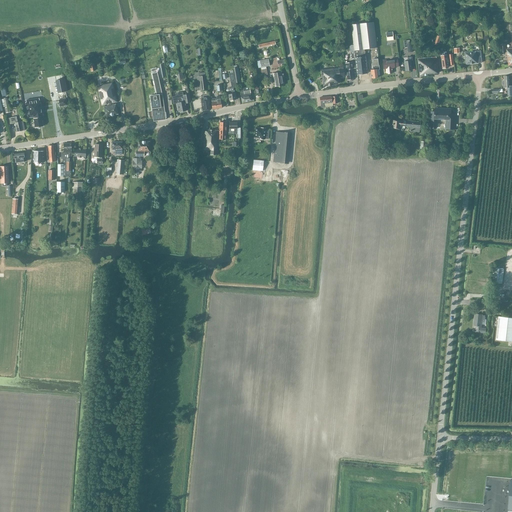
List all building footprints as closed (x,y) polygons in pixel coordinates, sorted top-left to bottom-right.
[(374,22),(351,25),(354,50),(355,58),(357,75),(367,73),(365,49),(377,48),(374,22)] [(501,44),(501,53),(506,53),(506,55),(508,55),(509,66),(511,65),(511,47),(506,48),(505,44),(501,44)] [(480,51),(464,53),(466,64),(481,63),(480,51)] [(452,54),(441,56),(442,68),(448,67),(448,65),(454,64),(452,54)] [(405,71),(412,70),(411,61),(412,60),(412,57),(407,57),(408,61),(404,61),(405,71)] [(418,58),(420,76),(434,74),(438,73),(436,57),(418,58)] [(386,60),(383,60),(383,62),(384,69),(387,69),(388,74),(392,73),(391,68),(395,68),(395,67),(398,67),(397,58),(393,59),(394,60),(387,61),(386,60)] [(260,60),(261,67),(270,66),(268,59),(260,60)] [(373,70),(371,70),(372,78),(373,78),(373,79),(375,79),(375,78),(378,78),(377,69),(379,69),(378,62),(377,59),(373,59),(373,63),(372,63),(373,70)] [(352,69),(353,69),(353,62),(345,63),(348,80),(349,80),(349,81),(350,81),(351,81),(352,80),(353,79),(352,69)] [(340,77),(344,76),(343,67),(321,70),(323,86),(336,85),(336,83),(341,82),(340,77)] [(157,95),(150,96),(154,121),(163,120),(166,119),(166,118),(167,118),(167,116),(166,116),(166,114),(165,114),(163,100),(157,72),(152,73),(157,95)] [(199,76),(198,76),(200,90),(207,89),(205,75),(205,72),(199,73),(199,76)] [(273,74),(275,87),(284,85),(283,79),(282,79),(280,72),(273,74)] [(507,88),(508,96),(511,95),(511,85),(511,86),(510,76),(504,76),(504,80),(503,80),(503,81),(503,83),(503,84),(504,83),(505,86),(503,86),(504,88),(507,88)] [(66,91),(64,79),(56,80),(58,93),(66,91)] [(102,86),(98,87),(102,105),(108,104),(109,105),(107,105),(108,106),(104,107),(106,117),(118,114),(116,104),(113,105),(113,104),(113,103),(117,102),(113,82),(102,85),(102,86)] [(243,88),(240,89),(241,93),(242,102),(252,101),(251,96),(250,93),(249,87),(243,88)] [(234,90),(228,91),(229,94),(228,94),(230,101),(236,99),(235,93),(234,90)] [(176,96),(172,97),(174,104),(178,103),(179,112),(186,110),(185,103),(191,102),(189,94),(183,95),(183,91),(176,93),(176,96)] [(212,109),(222,108),(220,96),(217,97),(217,98),(211,99),(212,102),(212,109)] [(331,96),(320,98),(320,104),(321,104),(321,108),(325,107),(333,106),(333,104),(332,97),(331,98),(331,96)] [(201,98),(203,110),(210,109),(209,97),(201,98)] [(27,102),(26,102),(28,118),(33,117),(35,127),(43,126),(42,118),(43,117),(41,103),(40,103),(40,98),(26,100),(27,102)] [(66,99),(59,100),(60,107),(67,105),(66,98),(66,99)] [(430,128),(436,128),(436,119),(446,119),(446,128),(454,129),(455,114),(450,113),(450,109),(434,108),(434,112),(431,112),(430,128)] [(17,117),(11,118),(12,124),(15,123),(17,131),(25,130),(23,121),(18,122),(17,117)] [(409,127),(409,131),(419,132),(420,122),(391,119),(391,123),(392,123),(392,129),(399,130),(399,128),(405,129),(405,127),(409,127)] [(229,130),(229,134),(234,134),(237,134),(237,129),(237,122),(229,122),(229,129),(229,130)] [(260,139),(265,139),(265,133),(266,133),(266,132),(266,131),(265,130),(266,128),(261,128),(256,127),(255,137),(260,138),(260,139)] [(204,131),(203,150),(211,150),(211,155),(218,155),(219,130),(208,130),(208,132),(204,131)] [(273,162),(280,163),(288,164),(291,133),(283,132),(276,132),(273,162)] [(183,139),(170,140),(171,150),(184,150),(184,152),(185,152),(186,164),(191,163),(191,151),(189,151),(189,144),(184,145),(183,139)] [(141,158),(140,158),(140,156),(144,157),(144,151),(149,151),(150,141),(138,141),(138,151),(136,151),(136,158),(133,158),(132,171),(141,171),(141,169),(142,169),(142,160),(141,160),(141,158)] [(122,142),(112,142),(112,151),(115,151),(115,152),(115,154),(117,154),(122,154),(122,142)] [(58,176),(70,176),(71,171),(72,151),(71,143),(64,143),(64,153),(61,153),(61,159),(62,159),(62,164),(58,164),(58,176)] [(96,164),(103,164),(103,159),(102,159),(103,145),(95,144),(94,156),(98,157),(98,158),(97,158),(96,164)] [(78,157),(81,158),(81,157),(85,157),(86,150),(82,149),(79,148),(79,149),(74,149),(74,156),(78,157)] [(33,162),(43,162),(43,151),(33,151),(33,162)] [(14,153),(15,162),(25,161),(24,152),(14,153)] [(117,167),(116,174),(124,175),(125,160),(118,160),(117,163),(118,163),(117,167)] [(253,170),(262,171),(263,161),(254,160),(253,170)] [(273,174),(273,179),(281,179),(281,171),(276,171),(276,174),(273,174)] [(73,182),(72,188),(74,188),(73,201),(81,201),(81,188),(83,188),(83,182),(73,182)] [(492,283),(502,284),(504,269),(494,267),(492,283)] [(486,328),(481,328),(482,321),(484,321),(485,315),(482,315),(482,314),(475,313),(474,325),(477,326),(476,332),(486,333),(486,328)] [(496,340),(511,341),(511,317),(499,316),(496,340)]
